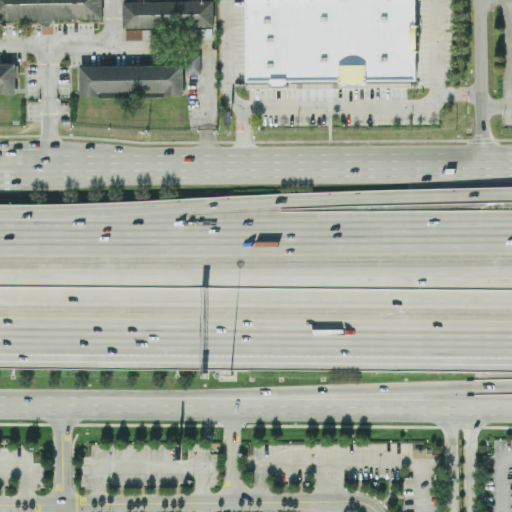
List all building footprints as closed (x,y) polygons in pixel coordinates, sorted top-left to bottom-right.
[(0,0),(0,22),(103,21),(102,0),(0,0)] [(246,0),(246,83),(415,83),(415,0),(246,0)] [(186,75),(200,76),(201,51),(187,51),(186,75)] [(0,96),(16,97),(16,64),(0,64),(0,96)] [(80,67),(80,99),(184,97),(184,65),(80,67)]
